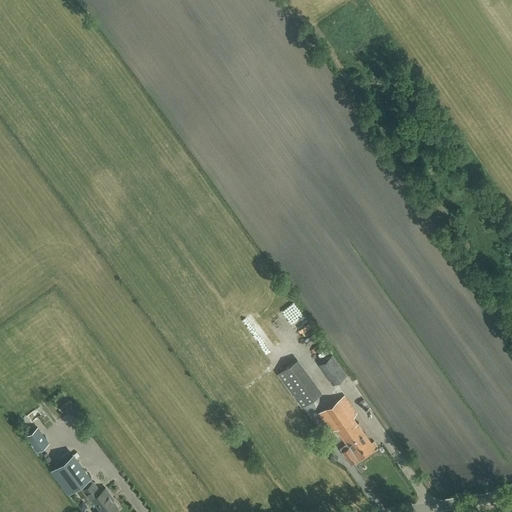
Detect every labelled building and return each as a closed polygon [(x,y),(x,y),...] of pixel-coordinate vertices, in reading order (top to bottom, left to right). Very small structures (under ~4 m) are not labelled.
[(303,317),(296,323),(303,332),(310,326),(303,317)] [(314,335),(305,339),(309,348),(318,345),(314,335)] [(332,385),(346,375),(332,355),(318,365),(332,385)] [(317,395),(293,362),(277,374),(301,407),(317,395)] [(371,443),(352,417),(356,414),(343,395),(318,413),(331,431),(336,428),(346,443),(340,448),(342,451),(351,464),(377,445),(374,441),(371,443)] [(364,399),(359,402),(365,410),(369,408),(364,399)] [(26,435),(37,451),(49,442),(37,426),(26,435)] [(321,463),(326,455),(318,451),(314,460),(321,463)] [(72,454),(51,469),(69,492),(80,484),(90,499),(92,498),(99,509),(95,511),(111,511),(117,508),(109,496),(112,495),(106,487),(100,492),(90,477),(72,454)]
